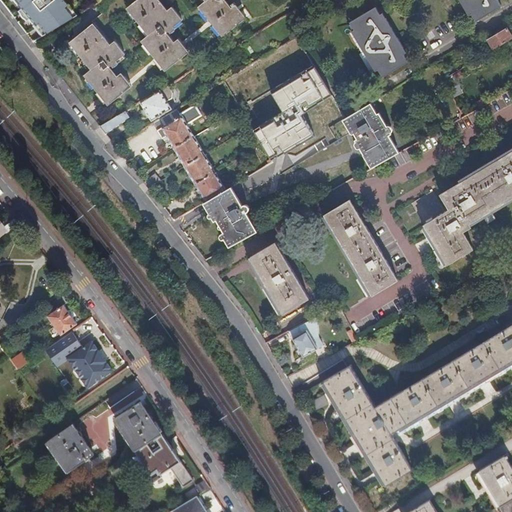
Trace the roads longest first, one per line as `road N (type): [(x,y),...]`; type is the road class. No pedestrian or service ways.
road 1 (residential): [(239,511),(153,381),(0,184)]
road 2 (tertiary): [(0,21),(62,109),(203,277)]
road 3 (tertiary): [(203,277),(352,511)]
road 4 (residential): [(203,277),(324,202),(376,191)]
road 5 (residential): [(376,191),(421,275),(354,316)]
road 6 (residential): [(511,114),(376,191)]
road 7 (residential): [(400,77),(511,9)]
